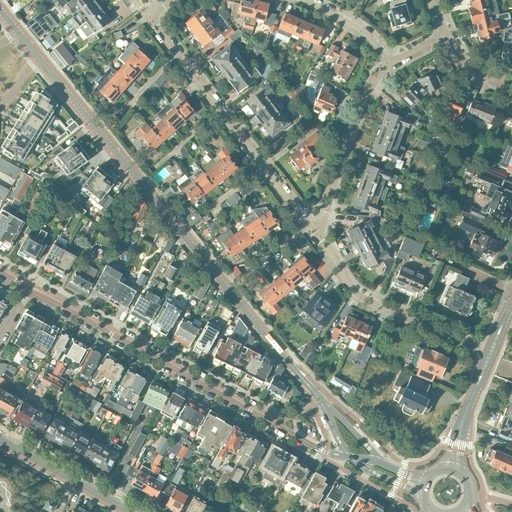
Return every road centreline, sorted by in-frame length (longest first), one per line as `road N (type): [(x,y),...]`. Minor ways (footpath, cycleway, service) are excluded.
road 1 (primary): [(424,482),(312,446),(26,290)]
road 2 (residential): [(287,360),(38,57)]
road 3 (residential): [(151,18),(319,237)]
road 4 (residential): [(491,356),(361,297),(319,237)]
road 5 (residential): [(319,237),(370,87),(391,61)]
road 6 (secondary): [(450,469),(491,356)]
